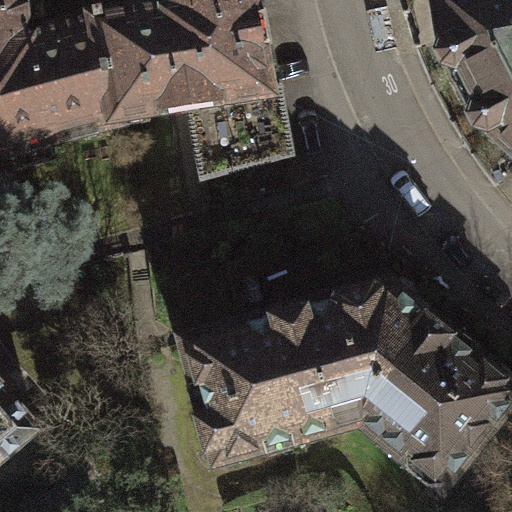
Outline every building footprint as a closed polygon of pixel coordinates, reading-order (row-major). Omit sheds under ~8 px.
[(115,114),(96,15),(39,30),(31,39),(21,34),(24,18),(24,0),(0,0),(0,152),(117,122),(115,114)] [(160,2),(96,15),(115,114),(186,102),(268,87),(260,45),(270,42),(265,10),(254,11),(251,0),(179,0),(179,6),(166,6),(160,2)] [(492,128),(511,150),(511,0),(437,0),(444,32),(436,50),(441,62),(455,63),(472,96),(469,115),(479,128),(492,128)] [(268,87),(186,102),(198,176),(241,167),(293,156),(287,120),(282,84),(268,87)] [(197,417),(204,452),(215,456),(360,418),(380,372),(427,315),(393,283),(379,286),(372,280),(334,291),(331,298),(183,341),(204,400),(197,417)] [(380,372),(360,418),(403,452),(406,467),(427,485),(443,483),(511,397),(511,383),(427,315),(380,372)] [(0,457),(37,426),(0,383),(0,457)]
